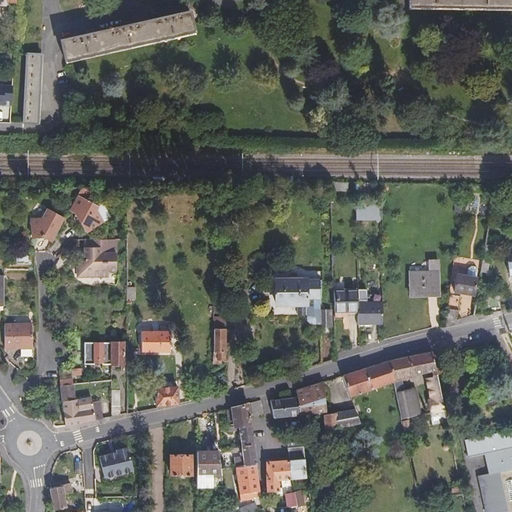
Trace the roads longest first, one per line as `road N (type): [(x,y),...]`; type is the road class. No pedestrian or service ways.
road 1 (tertiary): [(511,320),(45,442)]
road 2 (residential): [(0,130),(41,131),(45,33)]
